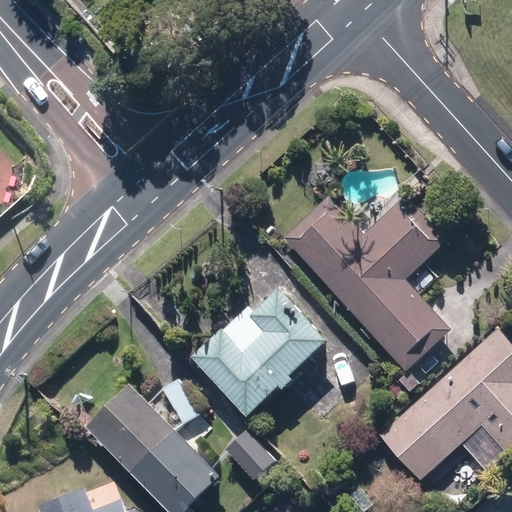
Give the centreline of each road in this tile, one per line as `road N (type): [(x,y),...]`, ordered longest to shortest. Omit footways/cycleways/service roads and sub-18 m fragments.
road 1 (secondary): [(144,191),(353,3)]
road 2 (residential): [(353,3),(511,181)]
road 3 (tertiary): [(0,24),(144,191)]
road 4 (secondary): [(0,332),(144,191)]
